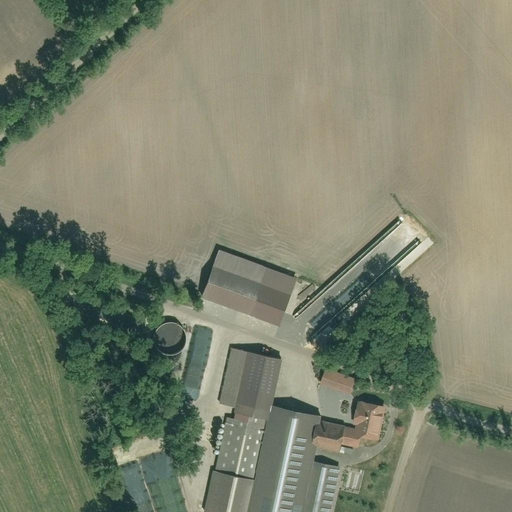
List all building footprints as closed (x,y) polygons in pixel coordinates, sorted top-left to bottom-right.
[(219,249),(213,265),(289,293),(295,277),(219,249)] [(213,265),(201,297),(277,325),(289,293),(213,265)] [(203,396),(216,333),(196,329),(184,392),(203,396)] [(202,510),(209,511),(243,511),(268,405),(278,359),(231,348),(219,403),(234,406),(231,417),(224,415),(202,510)] [(355,378),(326,369),(321,384),(350,394),(355,378)] [(357,446),(359,436),(376,439),(384,405),(357,399),(351,423),(355,424),(354,428),(344,426),(340,442),(357,446)] [(300,511),(312,461),(316,446),(338,451),(340,442),(344,426),(318,420),(318,416),(268,405),(243,511),(300,511)] [(328,511),(339,467),(312,461),(300,511),(328,511)] [(187,511),(176,471),(148,479),(155,507),(158,506),(159,511),(187,511)]
